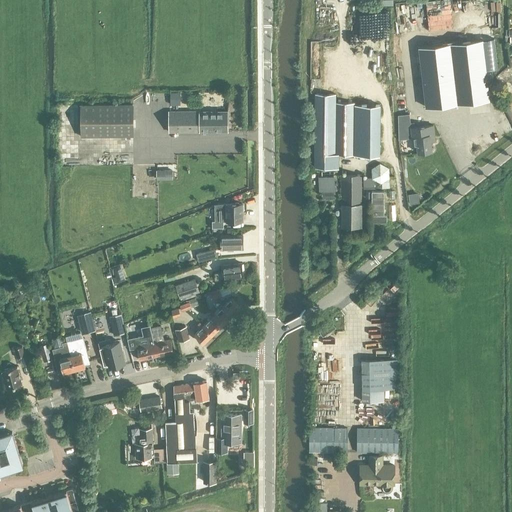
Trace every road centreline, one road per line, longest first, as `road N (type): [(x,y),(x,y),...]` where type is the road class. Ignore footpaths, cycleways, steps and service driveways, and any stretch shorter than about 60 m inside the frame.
road 1 (tertiary): [(268,331),(266,0)]
road 2 (tertiary): [(268,331),(308,317),(511,150)]
road 3 (residential): [(43,405),(188,367),(268,358)]
road 4 (unknown): [(333,296),(354,344),(351,511)]
road 5 (tertiary): [(268,511),(268,358)]
road 6 (residential): [(43,405),(64,471),(0,487)]
road 7 (track): [(354,0),(354,43),(392,110)]
